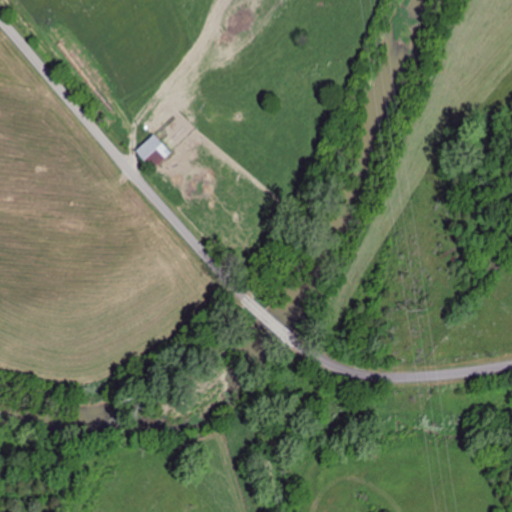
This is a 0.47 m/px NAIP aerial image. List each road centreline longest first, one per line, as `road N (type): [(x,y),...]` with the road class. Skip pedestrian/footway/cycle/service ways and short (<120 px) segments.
road 1 (residential): [(228,283),(0,21)]
road 2 (residential): [(511,365),(381,377),(320,360),(288,339)]
